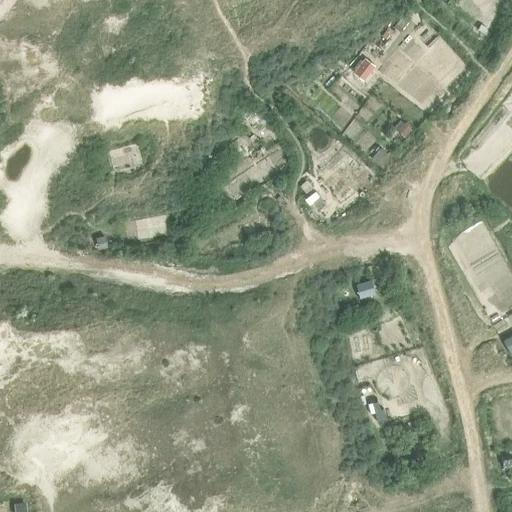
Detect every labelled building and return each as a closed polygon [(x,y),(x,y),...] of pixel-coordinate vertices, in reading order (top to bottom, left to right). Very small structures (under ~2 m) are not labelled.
[(372,43),(365,55),(375,62),(383,50),(372,43)] [(362,59),(352,72),(362,80),(372,67),(362,59)] [(401,123),(395,129),(404,137),(410,131),(401,123)] [(380,149),(371,158),(379,166),(388,156),(380,149)] [(370,279),(355,283),(358,294),(373,290),(370,279)] [(511,335),(502,341),(511,357),(511,356),(511,335)] [(25,511),(25,503),(14,504),(14,511),(25,511)]
